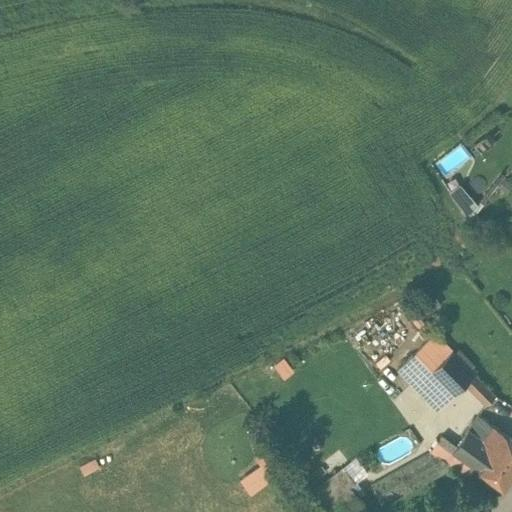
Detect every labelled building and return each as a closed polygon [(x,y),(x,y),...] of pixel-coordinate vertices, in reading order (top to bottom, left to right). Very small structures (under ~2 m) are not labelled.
[(452,189),(466,213),(477,206),(463,182),(452,189)] [(432,293),(415,302),(422,315),(439,306),(432,293)] [(430,371),(421,381),(443,404),(464,384),(473,375),(451,352),(442,360),(430,371)] [(437,354),(425,365),(430,371),(442,360),(437,354)] [(496,398),(473,375),(464,384),(486,407),(496,398)] [(511,477),(511,440),(477,415),(456,445),(452,451),(448,448),(442,458),(455,467),(468,477),(471,472),(473,468),(503,489),(511,477)] [(428,452),(385,477),(370,485),(383,507),(455,467),(442,458),(448,448),(452,451),(456,445),(441,435),(428,452)] [(239,476),(251,493),(275,476),(264,459),(239,476)] [(354,482),(343,467),(312,490),(328,511),(359,511),(366,507),(349,486),(354,482)]
